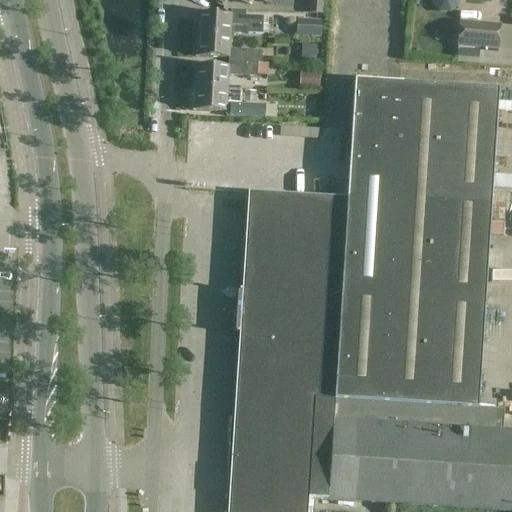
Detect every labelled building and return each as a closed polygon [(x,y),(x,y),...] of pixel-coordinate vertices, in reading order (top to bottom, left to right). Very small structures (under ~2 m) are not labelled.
[(323,14),(324,0),(308,0),(307,13),(323,14)] [(230,24),(244,25),(248,25),(248,35),(262,36),(263,18),(245,17),(245,12),(230,12),(230,15),(198,13),(197,36),(230,38),(230,24)] [(321,21),(297,20),(296,39),(320,40),(321,21)] [(460,21),(458,45),(498,48),(500,24),(460,21)] [(230,38),(197,36),(196,58),(209,58),(209,62),(260,65),(261,52),(229,51),(230,38)] [(260,65),(209,62),(209,66),(196,65),(194,88),(227,90),(228,76),(257,77),(257,75),(267,76),(268,65),(260,65)] [(354,82),(346,200),(326,501),(495,511),(511,511),(511,432),(502,432),(503,411),(477,410),(497,91),(354,82)] [(227,90),(194,88),(193,111),(225,113),(225,117),(263,119),(264,106),(226,104),(227,90)] [(306,511),(307,500),(326,501),(346,200),(247,194),(240,303),(226,511),(306,511)]
